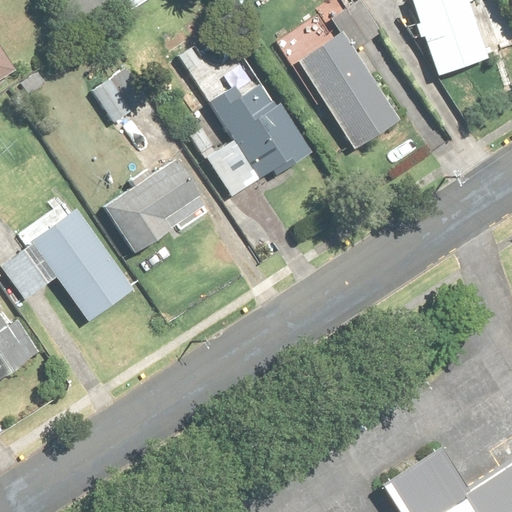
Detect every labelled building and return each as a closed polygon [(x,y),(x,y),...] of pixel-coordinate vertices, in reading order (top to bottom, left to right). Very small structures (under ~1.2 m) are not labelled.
[(463,0),(409,0),(406,1),(435,82),(486,65),(463,0)] [(396,129),(351,54),(381,36),(361,2),(331,21),(342,39),(331,45),(318,24),(275,50),(290,75),(300,69),(351,155),(396,129)] [(0,81),(10,75),(0,59),(0,81)] [(146,104),(126,71),(91,93),(112,126),(146,104)] [(248,77),(207,104),(230,141),(203,158),(229,199),(270,173),(274,178),(307,157),(273,103),(267,107),(248,77)] [(200,212),(171,165),(101,210),(131,256),(200,212)] [(131,292),(72,212),(0,264),(0,271),(22,302),(53,280),(85,325),(131,292)] [(3,334),(0,328),(0,377),(34,357),(15,326),(3,334)] [(511,511),(511,501),(468,491),(436,442),(377,479),(397,511),(511,511)]
